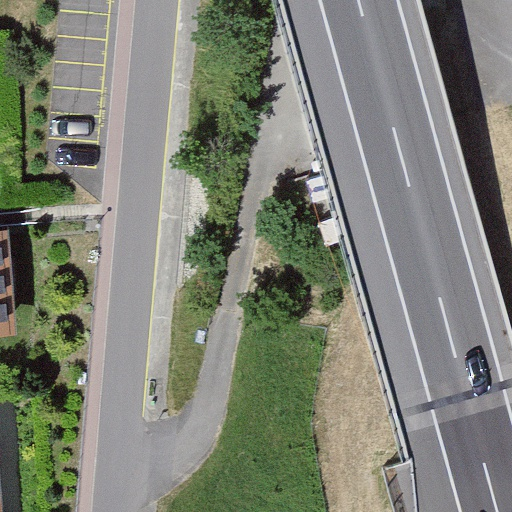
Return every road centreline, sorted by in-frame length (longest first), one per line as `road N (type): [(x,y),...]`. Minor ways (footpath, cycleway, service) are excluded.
road 1 (motorway): [(356,0),(496,511)]
road 2 (residential): [(156,0),(113,511)]
